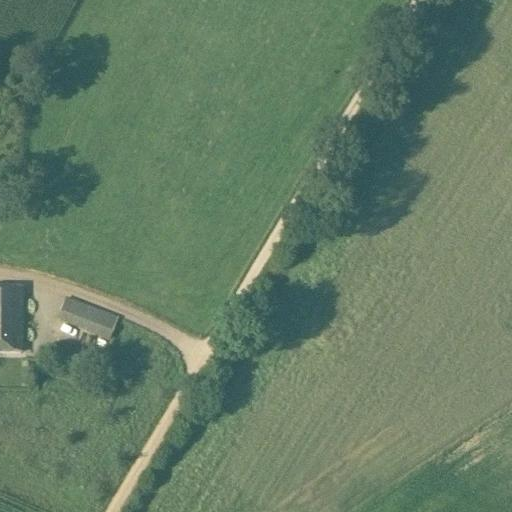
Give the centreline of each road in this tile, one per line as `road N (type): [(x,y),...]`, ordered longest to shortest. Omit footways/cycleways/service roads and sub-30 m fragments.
road 1 (track): [(208,347),(416,0)]
road 2 (track): [(208,347),(114,299),(0,273)]
road 3 (track): [(108,511),(208,347)]
